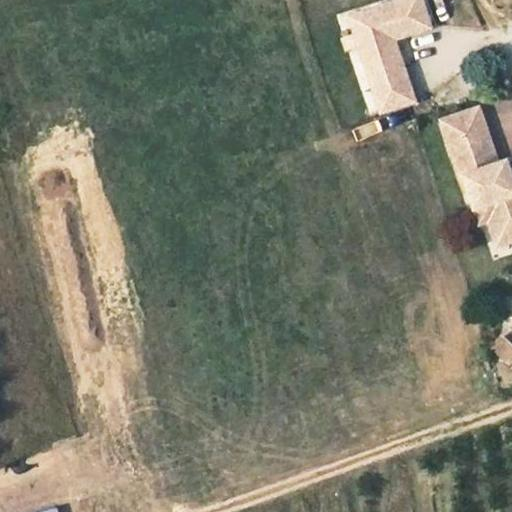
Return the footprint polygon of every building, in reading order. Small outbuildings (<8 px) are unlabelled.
[(396,40),(432,27),(422,0),(402,0),(352,18),(374,80),(406,69),(396,40)] [(418,101),(406,69),(374,80),(385,113),(418,101)] [(482,107),(445,120),(451,139),(488,126),(482,107)] [(488,126),(451,139),(464,177),(468,176),(479,208),(487,205),(492,220),(498,238),(511,233),(511,164),(511,160),(501,163),(488,126)] [(487,205),(479,208),(484,223),(492,220),(487,205)] [(511,233),(498,238),(501,246),(511,241),(511,233)]
